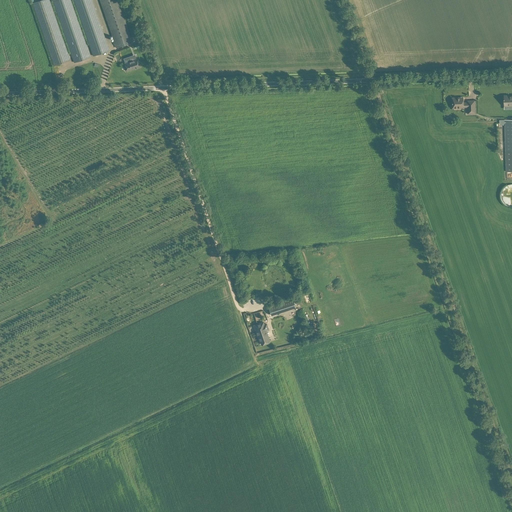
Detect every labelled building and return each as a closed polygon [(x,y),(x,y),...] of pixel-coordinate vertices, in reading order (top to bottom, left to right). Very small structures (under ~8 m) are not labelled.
[(70,60),(68,55),(49,0),(41,0),(33,3),(54,65),(70,60)] [(90,57),(89,52),(70,0),(53,0),(74,62),(90,57)] [(109,50),(107,46),(91,0),(74,0),(93,56),(109,50)] [(99,0),(115,42),(113,42),(114,43),(114,45),(116,45),(117,48),(132,42),(117,0),(99,0)] [(130,61),(124,63),(127,71),(135,68),(135,69),(141,67),(138,58),(134,59),(133,56),(129,57),(130,61)] [(464,103),(463,98),(463,97),(458,97),(452,98),(453,105),(453,108),(464,108),(464,107),(468,107),(468,114),(476,113),(475,106),(475,101),(467,101),(468,103),(465,103),(464,103)] [(501,201),(511,204),(511,184),(506,183),(501,201)] [(292,297),(267,305),(271,315),(296,307),(292,297)] [(264,321),(253,325),(259,342),(260,342),(261,345),(271,342),(268,333),(267,333),(266,331),(267,331),(269,330),(267,323),(265,324),(264,321)]
